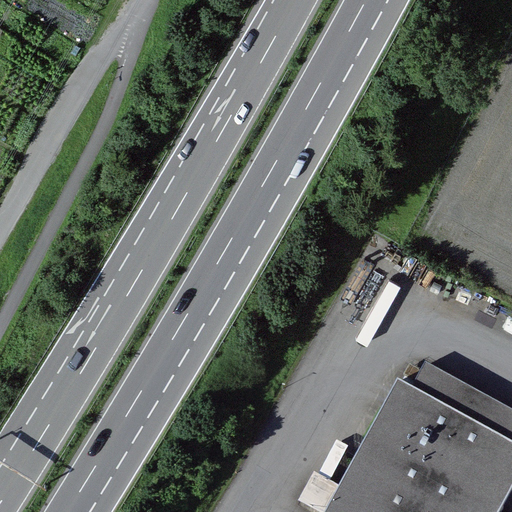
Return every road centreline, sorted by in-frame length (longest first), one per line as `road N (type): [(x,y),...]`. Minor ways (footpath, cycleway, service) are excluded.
road 1 (motorway): [(68,511),(372,0)]
road 2 (motorway): [(301,0),(0,509)]
road 3 (unclassified): [(0,236),(61,120),(150,0)]
